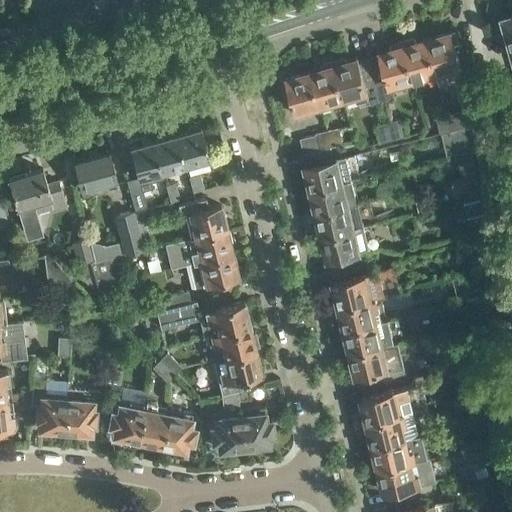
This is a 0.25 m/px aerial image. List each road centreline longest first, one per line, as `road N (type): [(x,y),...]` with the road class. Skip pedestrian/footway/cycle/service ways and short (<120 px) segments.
road 1 (residential): [(0,135),(230,72),(321,474)]
road 2 (tertiary): [(51,80),(224,45),(360,0)]
road 3 (tertiary): [(308,0),(107,56),(51,80)]
road 4 (residential): [(204,492),(96,471),(0,467)]
road 5 (residential): [(183,0),(0,44)]
